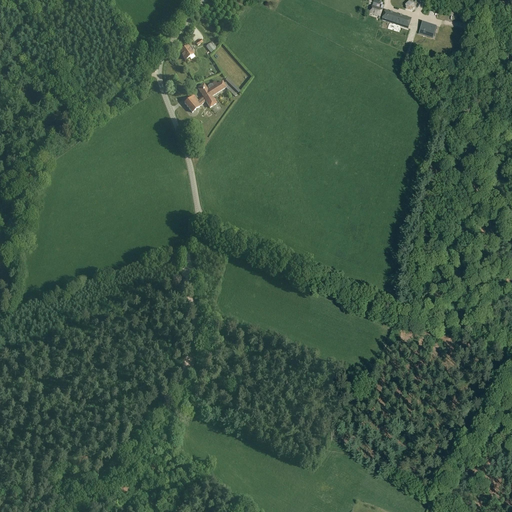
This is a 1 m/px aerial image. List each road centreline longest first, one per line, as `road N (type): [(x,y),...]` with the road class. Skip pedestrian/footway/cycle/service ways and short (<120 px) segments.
road 1 (tertiary): [(511,352),(409,316),(199,217),(159,66),(203,0)]
road 2 (track): [(199,217),(185,271),(194,337),(171,395)]
road 3 (track): [(0,179),(50,160),(101,112)]
